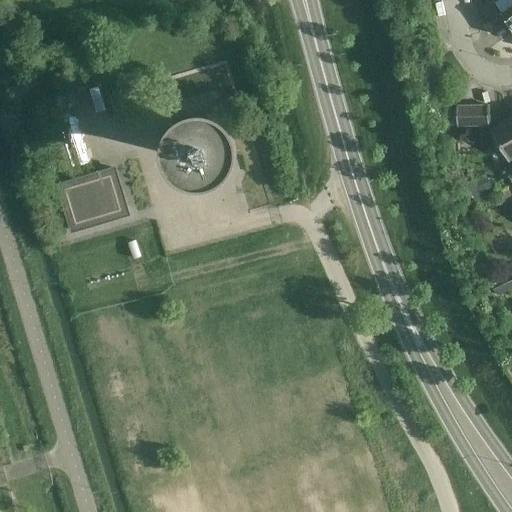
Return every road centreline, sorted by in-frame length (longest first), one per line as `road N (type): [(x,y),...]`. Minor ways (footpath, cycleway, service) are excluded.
road 1 (tertiary): [(416,338),(358,190),(301,0)]
road 2 (tertiary): [(416,338),(456,421),(511,502)]
road 3 (tertiary): [(511,471),(416,338)]
